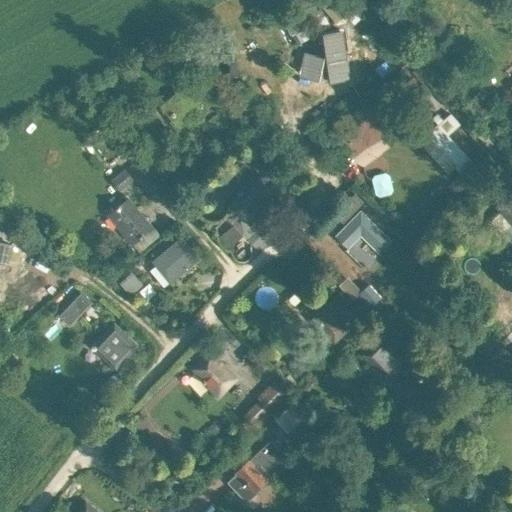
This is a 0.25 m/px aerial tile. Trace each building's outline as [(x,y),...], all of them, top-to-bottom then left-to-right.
[(285,22),(291,34),(308,24),(311,29),(318,25),(321,30),(330,25),(324,14),(321,16),(311,0),(300,0),(283,10),(289,20),(285,22)] [(384,61),(374,68),(383,79),(393,72),(384,61)] [(194,77),(160,106),(180,129),(196,115),(200,121),(218,105),(194,77)] [(222,109),(204,125),(215,138),(234,123),(222,109)] [(440,124),(430,132),(442,146),(458,163),(455,166),(462,174),(474,163),(446,131),(451,127),(439,114),(435,118),(440,124)] [(245,157),(260,175),(275,162),(260,145),(245,157)] [(220,183),(233,198),(259,176),(246,160),(220,183)] [(113,180),(120,189),(133,179),(125,170),(113,180)] [(390,195),(392,191),(389,176),(385,173),(374,176),(372,180),(375,194),(379,197),(390,195)] [(456,179),(443,190),(451,200),(464,188),(456,179)] [(511,194),(511,193),(496,207),(511,222),(511,194)] [(355,194),(335,214),(344,223),(364,202),(355,194)] [(108,215),(132,244),(152,227),(129,198),(108,215)] [(361,234),(380,252),(392,240),(361,210),(336,236),(348,247),(361,234)] [(220,234),(230,245),(241,234),(231,223),(220,234)] [(152,260),(170,282),(199,257),(181,235),(152,260)] [(0,241),(0,260),(8,262),(11,244),(0,241)] [(291,263),(279,273),(289,284),(300,275),(291,263)] [(133,273),(120,283),(129,294),(142,284),(133,273)] [(361,291),(359,293),(372,308),(382,298),(369,284),(361,291)] [(58,314),(70,325),(92,302),(80,290),(58,314)] [(317,313),(311,319),(334,342),(357,319),(342,304),(334,311),(327,303),(321,309),(319,308),(316,311),(317,313)] [(92,345),(116,367),(137,345),(113,322),(92,345)] [(363,353),(371,361),(379,368),(380,368),(390,378),(408,360),(382,334),(363,353)] [(190,370),(218,399),(240,377),(212,349),(190,370)] [(235,472),(254,493),(273,475),(268,470),(283,456),(269,441),(235,472)] [(77,511),(99,511),(86,501),(77,511)]
